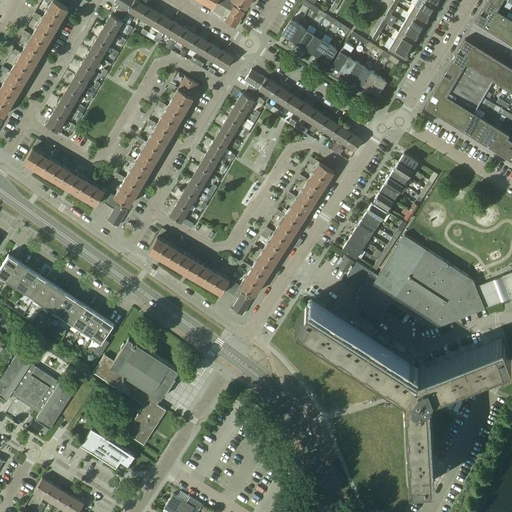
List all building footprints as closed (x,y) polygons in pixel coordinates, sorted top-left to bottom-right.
[(52,0),(42,17),(57,26),(68,7),(55,0),(52,0)] [(114,0),(114,2),(119,4),(128,10),(133,0),(114,0)] [(133,0),(128,10),(141,17),(147,6),(137,0),(133,0)] [(224,21),(235,27),(244,12),(243,11),(233,6),(236,1),(234,0),(229,0),(226,7),(231,10),(224,21)] [(416,0),(414,4),(430,14),(436,5),(427,0),(416,0)] [(487,0),(475,21),(486,28),(496,10),(497,10),(499,5),(490,0),(487,0)] [(233,6),(243,11),(245,6),(236,1),(233,6)] [(329,10),(333,12),(338,3),(334,1),(329,10)] [(387,12),(391,14),(396,5),(392,3),(387,12)] [(309,8),(316,13),(319,9),(311,4),(309,8)] [(409,13),(425,22),(430,14),(414,4),(409,13)] [(147,6),(141,17),(153,24),(159,13),(147,6)] [(316,13),(324,17),(326,14),(319,9),(316,13)] [(486,28),(495,33),(505,15),(497,10),(496,10),(486,28)] [(382,21),(385,23),(391,14),(387,12),(382,21)] [(159,13),(153,24),(165,32),(172,20),(159,13)] [(404,22),(420,31),(425,22),(409,13),(404,22)] [(103,26),(115,33),(122,20),(112,15),(111,14),(103,26)] [(324,17),(331,22),(334,19),(326,14),(324,17)] [(495,33),(504,39),(511,25),(511,19),(505,15),(495,33)] [(32,35),(47,44),(57,26),(42,17),(32,35)] [(282,33),(290,38),(298,24),(291,19),(282,33)] [(331,22),(339,27),(341,23),(334,19),(331,22)] [(172,20),(165,32),(177,39),(184,27),(172,20)] [(377,29),(380,31),(385,23),(382,21),(377,29)] [(399,30),(415,40),(420,31),(404,22),(399,30)] [(339,27),(347,32),(349,29),(341,23),(339,27)] [(290,38),(297,43),(306,29),(298,24),(290,38)] [(96,38),(108,45),(115,33),(103,26),(96,38)] [(184,27),(177,39),(189,46),(196,35),(184,27)] [(297,43),(305,48),(314,34),(306,29),(297,43)] [(372,38),(375,40),(380,31),(377,29),(372,38)] [(393,39),(410,49),(415,40),(399,30),(393,39)] [(350,34),(358,39),(360,36),(353,31),(350,34)] [(305,48),(312,52),(321,39),(314,34),(305,48)] [(21,53),(36,61),(47,44),(32,35),(21,53)] [(196,35),(189,46),(202,53),(208,42),(196,35)] [(358,39),(366,44),(368,41),(360,36),(358,39)] [(89,51),(101,57),(108,45),(96,38),(89,51)] [(465,38),(451,61),(462,67),(476,45),(465,38)] [(312,52),(320,57),(329,44),(321,39),(312,52)] [(388,48),(404,58),(410,49),(393,39),(388,48)] [(366,44),(373,49),(376,45),(368,41),(366,44)] [(208,42),(202,53),(214,60),(221,49),(208,42)] [(320,57),(328,62),(337,49),(329,44),(320,57)] [(373,49),(381,54),(383,50),(376,45),(373,49)] [(435,113),(463,129),(474,111),(484,94),(486,90),(493,80),(492,79),(503,61),(476,45),(462,67),(455,79),(445,72),(441,78),(452,85),(448,90),(435,113)] [(339,69),(348,56),(351,52),(343,46),(331,64),(339,69)] [(221,49),(214,60),(226,68),(233,56),(221,49)] [(381,54),(388,59),(391,55),(383,50),(381,54)] [(82,63),(93,70),(101,57),(89,51),(82,63)] [(10,70),(25,79),(36,61),(21,53),(10,70)] [(388,59),(396,64),(399,60),(391,55),(388,59)] [(339,69),(347,74),(355,61),(348,56),(339,69)] [(347,74),(354,79),(363,65),(355,61),(347,74)] [(451,61),(445,72),(455,79),(462,67),(451,61)] [(492,79),(493,80),(502,85),(511,66),(503,61),(492,79)] [(75,75),(86,82),(93,70),(82,63),(75,75)] [(354,79),(362,84),(370,70),(363,65),(354,79)] [(511,66),(502,85),(510,90),(511,87),(511,66)] [(245,79),(250,82),(258,88),(265,78),(251,69),(245,79)] [(0,88),(15,97),(25,79),(10,70),(0,88)] [(362,84),(369,89),(378,75),(370,70),(362,84)] [(67,87),(79,94),(86,82),(75,75),(67,87)] [(185,75),(178,87),(192,96),(199,84),(185,75)] [(369,89),(377,94),(386,80),(378,75),(369,89)] [(258,88),(259,89),(271,96),(278,85),(266,77),(265,78),(258,88)] [(438,84),(448,90),(452,85),(441,78),(438,84)] [(247,88),(257,93),(259,89),(258,88),(250,82),(247,88)] [(424,107),(435,113),(448,90),(438,84),(424,107)] [(278,85),(271,96),(283,103),(290,92),(278,85)] [(60,99),(72,106),(79,94),(67,87),(60,99)] [(167,106),(182,114),(193,96),(192,96),(178,87),(167,106)] [(0,113),(3,115),(4,115),(15,97),(0,88),(0,113)] [(244,93),(253,99),(257,93),(247,88),(244,93)] [(235,104),(246,111),(253,99),(244,93),(242,92),(235,104)] [(290,92),(283,103),(295,111),(302,100),(290,92)] [(53,112),(64,118),(72,106),(60,99),(53,112)] [(302,100),(295,111),(306,119),(314,108),(302,100)] [(227,116),(239,123),(246,111),(235,104),(227,116)] [(157,124),(172,132),(182,114),(167,106),(157,124)] [(314,108),(306,119),(318,126),(326,115),(314,108)] [(463,129),(472,135),(482,116),(474,111),(463,129)] [(46,124),(57,131),(64,118),(53,112),(46,124)] [(326,115),(318,126),(330,134),(338,123),(326,115)] [(220,129),(232,136),(239,123),(227,116),(220,129)] [(472,135),(480,140),(491,122),(482,116),(472,135)] [(480,140),(489,145),(500,127),(491,122),(480,140)] [(338,123),(330,134),(342,142),(349,131),(338,123)] [(146,141),(161,150),(172,132),(157,124),(146,141)] [(489,145),(498,150),(507,135),(509,132),(500,127),(489,145)] [(213,141),(224,148),(232,136),(220,129),(213,141)] [(349,131),(342,142),(355,150),(362,138),(349,131)] [(498,150),(511,158),(511,138),(507,135),(498,150)] [(135,159),(150,168),(161,150),(146,141),(135,159)] [(206,153),(217,160),(224,148),(213,141),(206,153)] [(331,149),(336,152),(341,144),(336,141),(331,149)] [(24,161),(42,172),(51,157),(32,146),(24,161)] [(398,160),(412,169),(417,161),(404,152),(398,160)] [(198,165),(210,172),(217,160),(206,153),(198,165)] [(42,172),(60,182),(69,167),(51,157),(42,172)] [(125,177),(140,186),(150,168),(135,159),(125,177)] [(394,168),(407,177),(412,169),(398,160),(394,168)] [(307,179),(322,188),(334,170),(319,161),(307,179)] [(191,178),(203,184),(210,172),(198,165),(191,178)] [(60,182),(78,193),(87,178),(69,167),(60,182)] [(389,175),(402,184),(407,177),(394,168),(389,175)] [(429,179),(432,182),(437,174),(434,171),(429,179)] [(384,183),(398,192),(402,184),(389,175),(384,183)] [(114,196),(128,204),(129,204),(140,186),(125,177),(114,195),(114,196)] [(96,204),(99,199),(98,199),(104,189),(105,189),(87,178),(78,193),(96,204)] [(184,190),(195,197),(203,184),(191,178),(184,190)] [(296,196),(311,206),(322,188),(307,179),(296,196)] [(424,187),(427,189),(432,182),(429,179),(424,187)] [(379,190),(393,199),(398,192),(384,183),(379,190)] [(419,194),(422,197),(427,189),(424,187),(419,194)] [(98,199),(99,199),(104,202),(110,192),(104,189),(98,199)] [(177,202),(188,209),(195,197),(184,190),(177,202)] [(374,198),(388,207),(393,199),(379,190),(374,198)] [(104,202),(109,205),(114,196),(114,195),(110,192),(104,202)] [(414,202),(418,204),(422,197),(419,194),(414,202)] [(107,219),(118,225),(127,210),(126,209),(128,204),(114,196),(109,205),(114,208),(107,219)] [(285,214),(299,223),(311,206),(296,196),(285,214)] [(169,215),(181,221),(188,209),(177,202),(169,215)] [(367,210),(380,218),(385,210),(372,202),(367,210)] [(409,210),(413,212),(418,204),(414,202),(409,210)] [(362,217),(376,226),(380,218),(367,210),(362,217)] [(404,217),(408,220),(413,212),(409,210),(404,217)] [(274,231),(288,241),(299,223),(285,214),(274,231)] [(357,225),(371,233),(376,226),(362,217),(357,225)] [(397,229),(401,231),(406,223),(402,221),(397,229)] [(352,232),(366,241),(371,233),(357,225),(352,232)] [(392,236),(396,238),(401,231),(397,229),(392,236)] [(262,249),(277,258),(288,241),(274,231),(262,249)] [(347,240),(361,249),(366,241),(352,232),(347,240)] [(392,302),(432,327),(485,307),(473,278),(404,233),(377,275),(356,261),(346,275),(362,285),(357,292),(386,311),(392,302)] [(148,250),(166,261),(175,246),(157,235),(148,250)] [(387,244),(391,246),(396,238),(392,236),(387,244)] [(342,248),(356,256),(361,249),(347,240),(342,248)] [(382,251),(386,254),(391,246),(387,244),(382,251)] [(166,261),(184,271),(193,257),(175,246),(166,261)] [(251,266),(266,276),(277,258),(262,249),(251,266)] [(377,259),(381,261),(386,254),(382,251),(377,259)] [(0,265),(0,275),(5,279),(18,260),(8,253),(0,265)] [(338,264),(347,270),(354,260),(344,254),(338,264)] [(184,271),(202,282),(211,267),(193,257),(184,271)] [(372,267),(376,269),(381,261),(377,259),(372,267)] [(5,279),(15,285),(28,266),(18,260),(5,279)] [(15,285),(24,291),(37,272),(28,266),(15,285)] [(240,284),(253,293),(254,294),(266,276),(251,266),(239,284),(240,284)] [(223,288),(229,278),(211,267),(202,282),(221,293),(223,288)] [(511,271),(500,276),(509,297),(511,296),(511,271)] [(24,291),(34,298),(47,279),(37,272),(24,291)] [(223,288),(233,294),(240,284),(239,284),(229,278),(223,288)] [(34,298),(44,304),(56,285),(47,279),(34,298)] [(477,285),(485,306),(500,301),(492,279),(477,285)] [(232,307),(242,314),(252,299),(250,298),(253,293),(240,284),(233,294),(238,297),(232,307)] [(44,304),(53,310),(66,291),(56,285),(44,304)] [(53,310),(63,317),(75,297),(66,291),(53,310)] [(63,317),(72,323),(85,304),(75,297),(63,317)] [(404,394),(409,482),(419,481),(434,480),(434,479),(433,479),(429,402),(429,395),(431,395),(434,391),(437,390),(511,360),(502,338),(501,338),(417,371),(309,301),(308,300),(295,321),(404,391),(404,394)] [(72,323),(82,329),(94,310),(85,304),(72,323)] [(82,329),(91,335),(104,316),(94,310),(82,329)] [(94,352),(99,356),(109,341),(104,338),(114,323),(104,316),(91,335),(101,342),(94,352)] [(126,432),(142,443),(164,408),(157,403),(179,369),(137,342),(133,339),(133,340),(129,337),(113,360),(104,354),(95,369),(94,368),(92,371),(119,388),(120,387),(146,404),(144,408),(142,407),(126,432)] [(35,418),(49,427),(75,388),(61,379),(59,381),(30,362),(32,360),(18,351),(0,379),(0,395),(6,400),(11,393),(31,406),(28,410),(32,413),(35,408),(40,412),(35,418)] [(81,443),(124,471),(134,454),(91,426),(81,443)] [(34,490),(44,496),(53,483),(42,476),(34,490)] [(44,496),(55,503),(63,489),(53,483),(44,496)] [(55,503),(65,509),(73,496),(63,489),(55,503)] [(172,509),(176,511),(190,511),(194,507),(198,509),(201,504),(190,496),(186,501),(173,493),(164,507),(171,511),(172,509)] [(65,509),(70,511),(77,511),(79,510),(84,502),(73,496),(65,509)]
